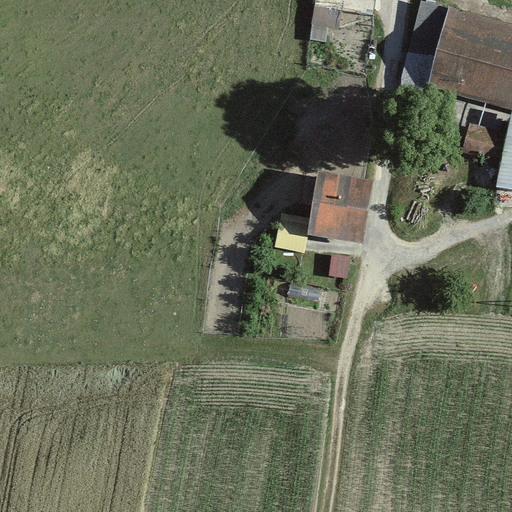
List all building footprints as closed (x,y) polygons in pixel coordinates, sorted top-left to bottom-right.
[(342,11),(315,7),(309,40),(326,43),(329,28),(338,29),(342,11)] [(511,24),(449,9),(428,89),(511,110),(511,24)] [(508,134),(470,124),(462,154),(500,164),(508,134)] [(374,180),(318,172),(308,235),(364,243),(374,180)] [(333,250),(330,273),(349,275),(352,252),(333,250)]
